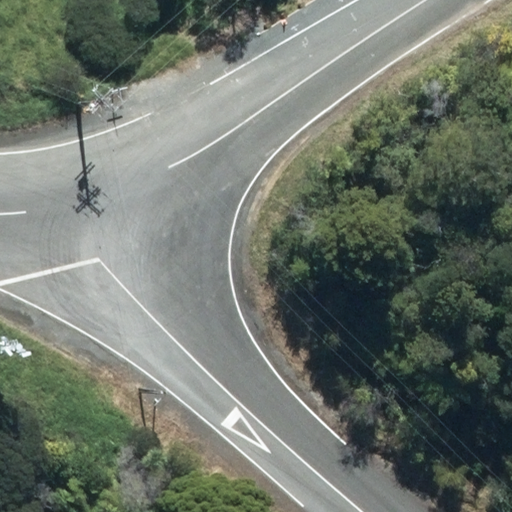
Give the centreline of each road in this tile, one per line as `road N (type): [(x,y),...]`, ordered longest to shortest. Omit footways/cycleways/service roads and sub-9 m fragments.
road 1 (unclassified): [(92,209),(121,293),(359,511)]
road 2 (unclassified): [(92,209),(188,159),(419,0)]
